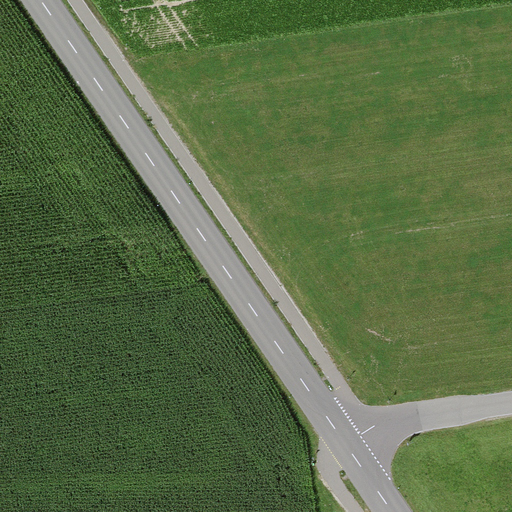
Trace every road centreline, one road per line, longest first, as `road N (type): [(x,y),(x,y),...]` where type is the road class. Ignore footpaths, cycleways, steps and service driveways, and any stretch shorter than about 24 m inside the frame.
road 1 (tertiary): [(348,445),(43,0)]
road 2 (tertiary): [(348,445),(396,419),(511,403)]
